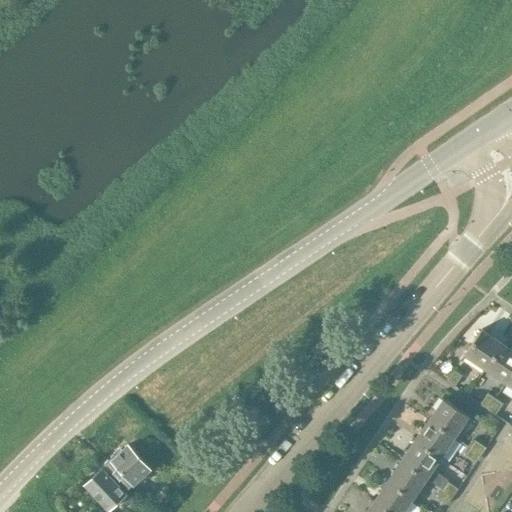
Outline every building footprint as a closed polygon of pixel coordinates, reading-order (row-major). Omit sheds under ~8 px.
[(464,354),(485,368),(502,343),(481,328),(464,354)] [(485,368),(505,382),(511,372),(511,349),(502,343),(485,368)] [(446,380),(454,386),(461,375),(453,369),(446,380)] [(480,403),(487,409),(495,398),(487,392),(480,403)] [(428,419),(454,436),(468,415),(443,398),(428,419)] [(487,409),(495,414),(503,403),(495,398),(487,409)] [(414,440),(440,457),(454,436),(428,419),(414,440)] [(469,447),(480,454),(486,447),(475,439),(469,447)] [(401,460),(426,477),(440,457),(414,440),(401,460)] [(110,459),(133,483),(149,467),(127,443),(110,459)] [(464,455),(475,462),(480,454),(469,447),(464,455)] [(387,481),(412,498),(426,477),(401,460),(387,481)] [(84,484),(107,509),(125,492),(102,467),(84,484)] [(441,488),(453,496),(458,488),(447,480),(441,488)] [(373,501),(388,511),(402,511),(412,498),(387,481),(373,501)] [(436,496),(447,503),(453,496),(441,488),(436,496)] [(365,511),(388,511),(373,501),(365,511)]
